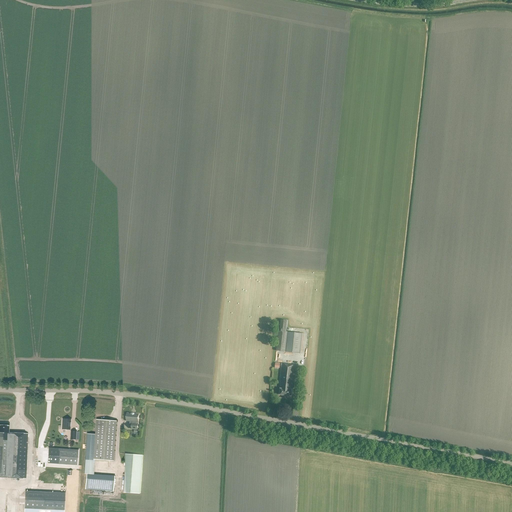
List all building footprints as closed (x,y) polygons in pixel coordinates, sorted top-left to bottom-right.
[(279,331),(277,351),(302,353),(303,333),(287,332),(288,320),(282,320),(281,331),(279,331)] [(281,388),(280,395),(292,396),(293,390),(294,390),(297,365),(282,363),(280,381),(281,381),(280,384),(281,384),(281,388)] [(132,428),(138,429),(139,413),(127,413),(127,421),(130,421),(130,423),(132,423),(132,428)] [(70,429),(71,419),(63,419),(62,429),(70,429)] [(87,434),(85,459),(113,461),(116,421),(110,420),(96,419),(95,434),(87,434)] [(0,477),(26,478),(28,433),(9,433),(9,425),(0,424),(0,477)] [(47,463),(77,465),(78,450),(48,448),(47,463)] [(126,463),(123,492),(141,494),(143,455),(126,454),(126,463)] [(51,484),(51,472),(42,472),(42,484),(51,484)] [(86,474),(85,489),(90,490),(113,491),(115,476),(95,474),(86,474)] [(24,511),(64,511),(64,510),(65,493),(25,491),(25,508),(24,511)]
